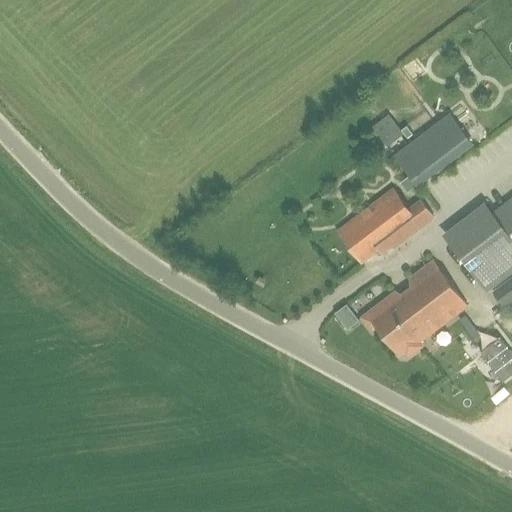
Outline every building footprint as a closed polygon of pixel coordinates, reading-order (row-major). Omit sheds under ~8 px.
[(401,130),(389,115),(373,127),(387,145),(403,132),(401,130)] [(450,115),(396,156),(397,157),(417,184),(471,143),(450,115)] [(406,126),(401,130),(403,132),(407,139),(413,134),(406,126)] [(393,188),(383,196),(337,231),(361,263),(379,249),(384,255),(386,253),(385,251),(391,246),(393,248),(434,217),(421,199),(409,209),(393,188)] [(511,199),(492,215),(511,241),(511,199)] [(511,241),(492,215),(453,244),(487,291),(511,272),(511,241)] [(469,306),(452,283),(435,260),(410,279),(412,287),(403,294),(397,291),(362,316),(373,331),(379,327),(401,357),(405,354),(408,358),(423,346),(420,342),(433,333),(469,306)] [(504,307),(511,300),(511,277),(493,291),(504,307)] [(511,363),(490,334),(470,348),(492,378),(511,363)]
